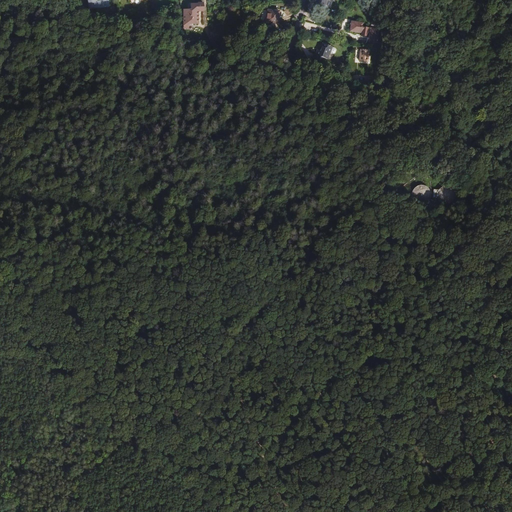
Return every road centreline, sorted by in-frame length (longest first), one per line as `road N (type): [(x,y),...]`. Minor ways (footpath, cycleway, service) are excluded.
road 1 (track): [(290,72),(333,131),(406,177),(356,208),(225,339)]
road 2 (track): [(225,339),(319,394),(386,384),(417,367),(511,381)]
road 3 (track): [(0,28),(115,32),(194,65),(290,72)]
road 4 (track): [(227,511),(31,358),(0,353)]
road 5 (track): [(290,72),(396,105),(438,102),(511,140)]
road 6 (track): [(0,300),(167,321),(225,339)]
road 7 (track): [(285,511),(225,339)]
